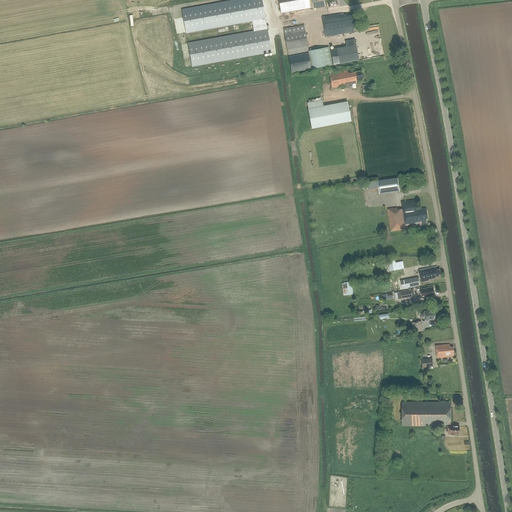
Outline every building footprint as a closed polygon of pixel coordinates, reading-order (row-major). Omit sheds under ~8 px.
[(261,0),(237,0),(182,10),(186,33),(252,21),(265,18),(261,0)] [(308,0),(278,0),(281,13),(310,8),(310,5),(308,0)] [(351,12),(321,17),(324,37),(354,32),(351,12)] [(265,18),(252,21),(254,32),(267,29),(265,18)] [(304,25),(283,29),(284,34),(288,55),(309,51),(304,25)] [(254,32),(188,44),(192,66),(271,52),(267,31),(268,30),(268,29),(267,29),(254,32)] [(346,47),(331,50),(333,65),(359,60),(355,38),(353,38),(353,40),(347,41),(348,47),(346,47)] [(309,52),(288,56),(291,72),(312,69),(332,65),(329,47),(324,48),(309,51),(309,52)] [(356,80),(363,79),(362,71),(349,73),(348,71),(329,74),(332,88),(357,83),(356,80)] [(351,121),(347,102),(324,106),(322,100),(307,103),(308,109),(312,129),(351,121)] [(398,178),(378,181),(380,194),(400,191),(398,178)] [(397,207),(387,209),(388,210),(391,232),(405,229),(405,224),(416,223),(416,222),(422,222),(422,224),(425,223),(425,221),(426,220),(426,219),(428,219),(426,210),(425,210),(425,208),(418,209),(416,200),(401,202),(403,209),(397,210),(397,207)] [(395,260),(388,261),(390,271),(410,268),(409,263),(403,264),(403,261),(395,263),(395,260)] [(439,270),(438,270),(437,266),(419,270),(421,282),(428,280),(431,279),(435,278),(435,277),(439,276),(438,275),(440,274),(439,270)] [(418,278),(400,281),(402,289),(420,285),(418,278)] [(342,283),(343,296),(353,294),(352,288),(355,288),(354,282),(352,283),(352,282),(342,283)] [(434,295),(433,287),(421,289),(422,298),(430,297),(430,296),(434,295)] [(414,290),(401,292),(403,300),(406,299),(406,301),(413,300),(412,298),(413,298),(412,295),(414,294),(414,290)] [(432,310),(424,312),(425,316),(425,321),(434,320),(434,319),(440,318),(438,310),(432,311),(432,310)] [(413,332),(422,331),(421,322),(412,323),(413,332)] [(437,358),(454,356),(453,347),(450,347),(449,344),(436,346),(437,358)] [(432,358),(422,359),(423,371),(428,371),(427,368),(433,367),(432,358)] [(450,408),(450,402),(402,402),(402,426),(447,426),(447,431),(449,431),(449,435),(452,434),(452,436),(455,436),(455,435),(459,434),(459,426),(451,426),(451,408),(450,408)]
